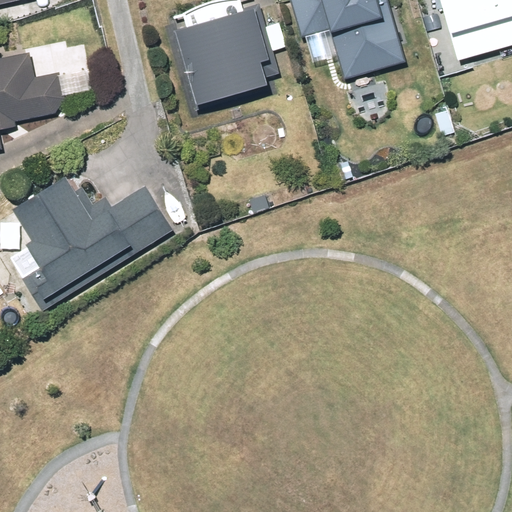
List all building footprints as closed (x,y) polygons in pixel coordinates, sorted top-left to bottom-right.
[(291,0),(305,46),(334,37),(348,84),(409,65),(389,0),(291,0)] [(457,69),(511,54),(511,0),(440,0),(445,15),(438,17),(447,51),(452,50),(457,69)] [(173,45),(194,119),(264,98),(260,86),(278,80),(258,12),(240,17),(238,9),(207,14),(183,26),(187,41),(173,45)] [(0,155),(0,156),(0,153),(0,134),(14,132),(13,127),(54,118),(63,105),(57,79),(33,85),(28,60),(0,65),(0,155)] [(265,91),(267,98),(279,96),(277,88),(265,91)] [(41,314),(170,232),(143,190),(88,224),(61,181),(10,214),(43,266),(20,281),(41,314)]
